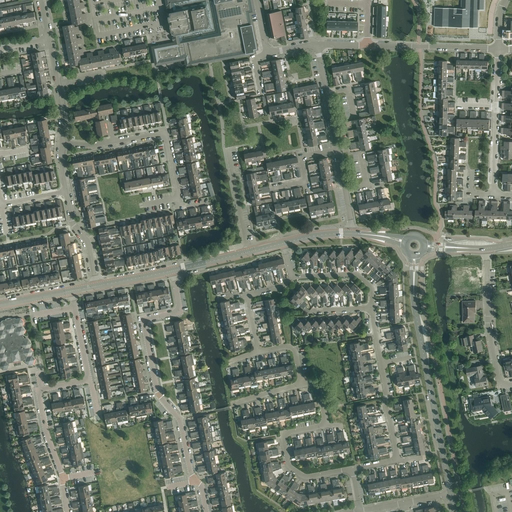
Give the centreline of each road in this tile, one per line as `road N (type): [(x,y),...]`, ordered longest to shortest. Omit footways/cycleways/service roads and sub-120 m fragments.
road 1 (residential): [(207,511),(180,422),(158,395),(143,319),(180,311),(172,271)]
road 2 (tertiary): [(450,494),(415,311),(414,255)]
road 3 (residential): [(352,468),(311,478),(288,462),(284,433),(325,424),(318,388),(301,384)]
road 4 (residential): [(180,207),(165,132),(91,146),(62,143)]
road 5 (residential): [(67,511),(38,391),(89,380)]
road 6 (residential): [(398,459),(372,307)]
road 7 (residential): [(493,195),(498,49)]
road 8 (residential): [(501,381),(486,248)]
road 9 (residential): [(366,45),(498,49)]
